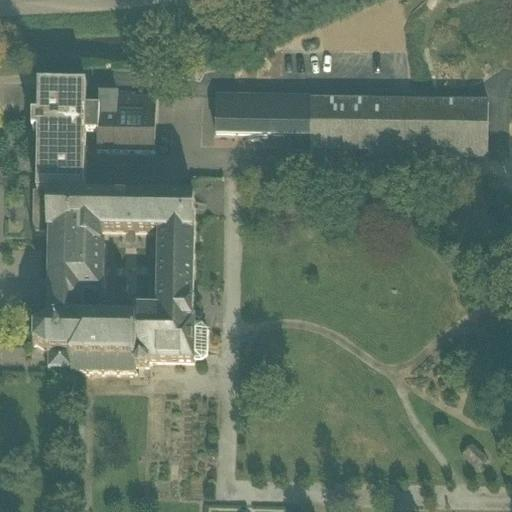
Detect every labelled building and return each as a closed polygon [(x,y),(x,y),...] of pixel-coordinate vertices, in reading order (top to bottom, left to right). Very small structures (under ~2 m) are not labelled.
[(200,66),(203,76),(222,71),(219,60),(200,66)] [(38,134),(37,196),(49,196),(49,198),(75,199),(75,201),(85,201),(85,197),(86,136),(98,136),(99,111),(87,110),(87,89),(39,88),(39,119),(38,134)] [(99,99),(99,111),(98,136),(97,155),(154,156),(156,100),(118,99),(118,97),(100,96),(100,99),(99,99)] [(312,158),(312,155),(311,155),(311,102),(217,101),(216,101),(216,138),(288,139),(288,158),(312,158)] [(488,106),(311,102),(311,155),(312,155),(488,158),(488,106)] [(49,311),(100,311),(100,299),(102,300),(104,249),(101,249),(101,237),(158,239),(156,312),(192,312),(195,203),(151,202),(151,192),(126,192),(125,202),(85,201),(75,201),(75,199),(49,198),(48,237),(50,237),(49,311)] [(34,237),(48,237),(49,198),(49,196),(37,196),(37,197),(34,197),(34,218),(34,237)] [(135,377),(135,371),(135,312),(100,311),(49,311),(49,323),(47,323),(47,325),(36,333),(36,348),(47,355),(47,358),(49,358),(49,374),(71,374),(71,376),(135,377)] [(156,312),(135,312),(135,371),(149,372),(149,367),(194,368),(195,364),(201,364),(207,358),(207,334),(202,329),(195,329),(195,324),(192,324),(192,312),(156,312)] [(461,459),(475,474),(488,462),(473,447),(461,459)]
